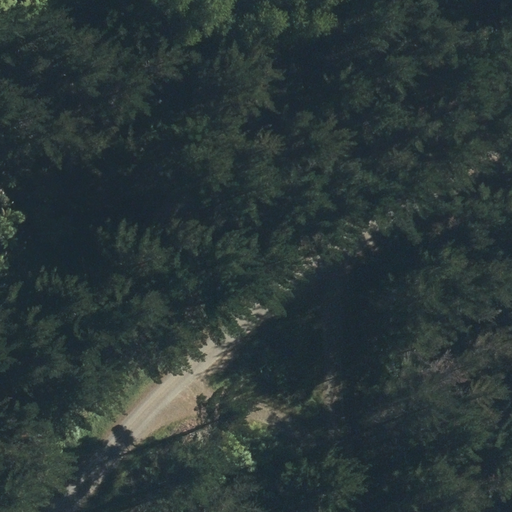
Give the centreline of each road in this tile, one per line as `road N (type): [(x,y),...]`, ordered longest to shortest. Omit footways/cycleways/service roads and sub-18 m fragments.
road 1 (track): [(511,154),(386,217),(171,391),(62,511)]
road 2 (track): [(342,460),(331,342),(386,217)]
road 3 (track): [(356,511),(342,460),(275,408),(171,391)]
